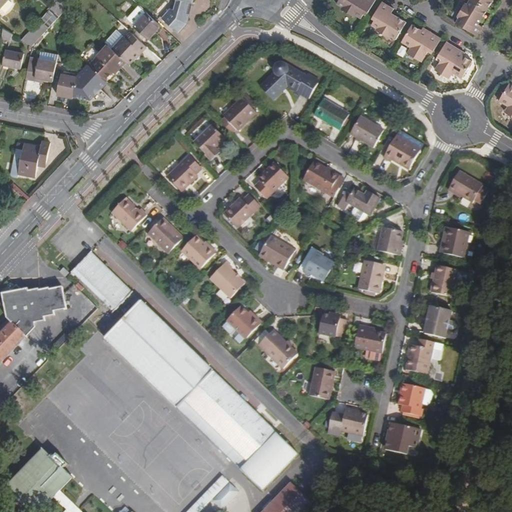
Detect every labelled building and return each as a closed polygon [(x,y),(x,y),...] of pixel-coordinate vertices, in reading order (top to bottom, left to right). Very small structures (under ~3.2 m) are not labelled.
[(0,0),(0,9),(8,0),(0,0)] [(49,29),(68,9),(68,8),(58,0),(40,20),(40,21),(49,29)] [(181,35),(187,28),(194,0),(177,0),(175,9),(164,20),(181,35)] [(341,0),(339,5),(345,9),(356,16),(362,20),(364,17),(367,11),(369,13),(376,0),(341,0)] [(479,25),(477,23),(479,19),(482,21),(488,10),(470,0),(467,5),(461,16),(456,24),(478,37),(483,28),(479,25)] [(470,0),(488,10),(494,0),(470,0)] [(378,29),(391,37),(397,40),(407,23),(395,16),(394,17),(391,16),(392,14),(394,10),(382,3),(374,17),(377,18),(375,21),(373,26),(378,29)] [(459,15),(461,16),(467,5),(465,4),(459,15)] [(345,9),(343,11),(355,18),(356,16),(345,9)] [(163,27),(148,13),(135,27),(150,41),(163,27)] [(32,47),(49,29),(40,21),(22,41),(32,47)] [(431,49),(435,51),(442,39),(430,32),(429,35),(422,31),(413,26),(403,43),(411,48),(409,52),(423,61),(429,52),(431,49)] [(391,37),(378,29),(377,31),(390,39),(391,37)] [(4,30),(2,40),(9,40),(13,35),(5,30),(4,30)] [(126,38),(113,50),(128,64),(129,65),(136,58),(140,53),(142,55),(148,49),(132,34),(127,39),(126,38)] [(473,61),(464,56),(458,52),(459,49),(448,42),(440,55),(444,57),(442,60),(437,69),(451,78),(454,73),(463,78),(473,61)] [(109,47),(90,67),(106,82),(113,74),(118,68),(121,71),(128,64),(113,50),(109,47)] [(24,55),(6,51),(3,66),(21,70),(24,55)] [(422,63),(423,61),(409,52),(408,54),(422,63)] [(26,80),(35,81),(36,78),(43,79),(54,81),(58,63),(39,59),(38,65),(29,63),(26,80)] [(275,101),(284,91),(282,90),(287,85),(288,86),(310,99),(319,84),(310,79),(285,64),(284,65),(279,65),(277,66),(276,73),(262,89),(275,101)] [(106,82),(90,67),(78,79),(62,76),(58,98),(75,101),(76,99),(93,102),(107,83),(106,82)] [(451,78),(437,69),(436,71),(450,79),(451,78)] [(511,85),(509,84),(499,101),(508,107),(505,111),(511,115),(511,85)] [(227,119),(223,123),(234,134),(238,130),(240,131),(259,113),(254,107),(257,103),(246,92),(242,95),(245,98),(226,117),(227,119)] [(315,115),(341,130),(344,125),(350,114),(325,99),(315,115)] [(344,125),(346,126),(352,115),(350,114),(344,125)] [(351,134),(375,148),(385,130),(361,116),(351,134)] [(212,159),(220,152),(217,148),(227,138),(214,125),(196,143),(212,159)] [(409,169),(421,150),(397,136),(384,157),(391,162),(393,160),(409,169)] [(35,178),(37,167),(38,163),(48,164),(53,144),(44,143),(43,149),(26,146),(21,175),(35,178)] [(166,177),(179,189),(184,184),(187,186),(198,175),(196,173),(202,167),(188,155),(166,177)] [(317,161),(306,180),(331,195),(342,176),(317,161)] [(277,162),(260,179),(263,181),(257,187),(269,199),(292,177),(277,162)] [(483,186),(459,171),(448,190),(455,195),(456,193),(473,203),(475,201),(481,204),(489,190),(482,187),(483,186)] [(349,203),(356,207),(369,215),(372,217),(383,200),(370,192),(367,197),(357,190),(349,203)] [(262,205),(250,193),(244,199),(242,196),(224,214),(239,228),(262,205)] [(143,210),(142,212),(128,198),(113,212),(132,231),(149,215),(143,210)] [(369,215),(356,207),(353,213),(354,216),(362,221),(366,221),(369,215)] [(149,234),(170,254),(185,239),(164,219),(149,234)] [(447,241),(444,253),(464,258),(470,232),(446,227),(444,240),(447,241)] [(400,247),(402,241),(404,232),(384,228),(379,252),(401,256),(403,248),(400,247)] [(272,259),(287,268),(298,250),(273,235),(261,255),(270,260),(272,259)] [(204,245),(196,237),(181,252),(201,271),(218,254),(211,248),(209,250),(204,245)] [(318,253),(311,249),(299,270),(312,278),(313,277),(324,283),(336,263),(324,257),(326,255),(319,251),(318,253)] [(74,272),(115,313),(134,295),(93,253),(74,272)] [(272,259),(270,260),(286,270),(287,268),(272,259)] [(379,279),(382,266),(365,262),(359,290),(380,295),(383,280),(379,279)] [(211,280),(231,300),(245,285),(230,271),(232,269),(226,264),(211,280)] [(437,265),(431,293),(452,298),(458,270),(437,265)] [(61,272),(66,277),(70,272),(66,267),(61,272)] [(16,286),(3,300),(6,319),(9,322),(0,331),(0,364),(26,337),(28,339),(36,329),(36,325),(47,323),(46,319),(56,316),(56,313),(68,310),(64,288),(51,290),(51,289),(40,291),(40,289),(29,292),(28,289),(21,290),(17,286),(16,286)] [(143,304),(107,340),(233,468),(240,474),(262,492),(297,458),(143,304)] [(447,339),(449,330),(451,321),(453,312),(432,306),(430,318),(428,324),(426,334),(447,339)] [(255,318),(249,313),(243,307),(229,321),(247,339),(263,323),(257,316),(255,318)] [(320,334),(338,338),(339,333),(346,335),(349,321),(341,319),(342,318),(325,314),(320,334)] [(451,321),(449,330),(454,330),(457,330),(458,325),(455,322),(451,321)] [(369,332),(370,329),(361,327),(356,349),(368,352),(382,355),(383,355),(388,336),(376,333),(369,332)] [(299,355),(291,348),(286,343),(273,331),(259,347),(284,371),(299,355)] [(417,346),(415,346),(412,357),(410,357),(407,370),(408,370),(429,375),(433,359),(437,343),(419,339),(417,346)] [(437,343),(433,359),(441,361),(445,345),(437,343)] [(329,400),(336,372),(315,367),(309,396),(329,400)] [(422,416),(423,409),(421,409),(426,388),(405,384),(400,404),(403,405),(402,411),(422,416)] [(356,411),(346,409),(344,417),(333,414),(329,430),(341,433),(341,434),(363,439),(368,415),(355,413),(356,411)] [(0,437),(15,423),(2,410),(0,412),(0,437)] [(409,455),(411,447),(416,448),(421,429),(391,423),(385,450),(409,455)] [(24,511),(37,511),(49,501),(55,495),(69,481),(41,453),(3,490),(24,511)] [(233,468),(188,511),(202,511),(240,474),(233,468)] [(303,511),(309,506),(290,487),(265,511),(303,511)] [(72,511),(55,495),(49,501),(60,511),(72,511)]
